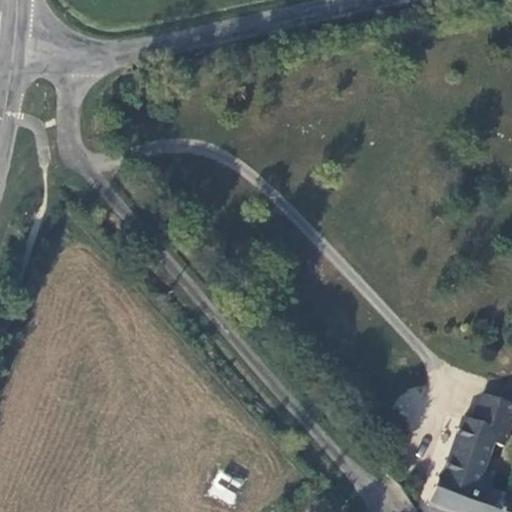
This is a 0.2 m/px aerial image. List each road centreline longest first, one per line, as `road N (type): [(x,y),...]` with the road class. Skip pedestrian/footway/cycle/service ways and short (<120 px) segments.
road 1 (unclassified): [(389,511),(58,131),(61,66)]
road 2 (unclassified): [(61,66),(392,0)]
